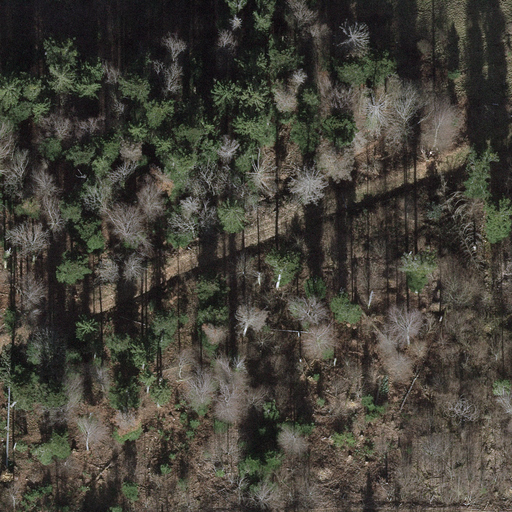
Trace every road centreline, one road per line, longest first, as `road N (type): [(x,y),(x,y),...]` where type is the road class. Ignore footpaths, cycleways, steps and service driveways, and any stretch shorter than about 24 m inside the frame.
road 1 (track): [(285,219),(0,338)]
road 2 (track): [(285,219),(511,138)]
